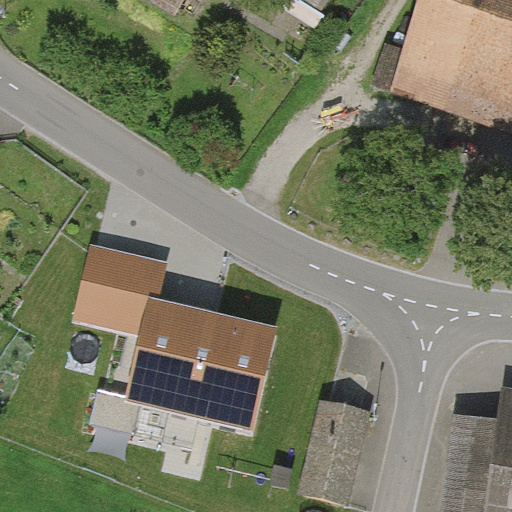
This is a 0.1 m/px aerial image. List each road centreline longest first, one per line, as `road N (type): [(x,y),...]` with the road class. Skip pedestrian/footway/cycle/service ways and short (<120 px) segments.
road 1 (tertiary): [(431,313),(315,269),(0,76)]
road 2 (unclassified): [(431,313),(394,511)]
